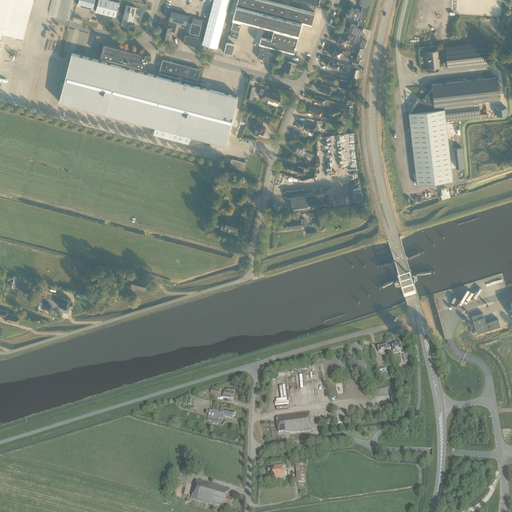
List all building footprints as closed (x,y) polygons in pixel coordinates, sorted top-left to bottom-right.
[(33,0),(0,0),(0,39),(2,32),(21,37),(27,13),(29,14),(33,0)] [(78,0),(77,4),(92,8),(94,0),(78,0)] [(119,2),(113,0),(98,0),(95,11),(115,16),(119,2)] [(213,0),(202,44),(217,48),(229,0),(213,0)] [(233,21),(231,28),(239,31),(241,22),(240,22),(240,21),(263,26),(261,36),(259,44),(261,44),(257,58),(270,61),(272,55),(274,55),(277,56),(278,53),(277,53),(278,49),(286,51),(292,53),(293,53),(301,22),(311,25),(314,12),(268,0),(237,0),(236,5),(232,20),(233,21)] [(360,15),(358,20),(357,26),(353,24),(351,24),(348,30),(349,32),(360,36),(361,36),(365,22),(364,20),(365,17),(366,16),(370,0),(360,0),(359,4),(360,5),(362,6),(361,11),(361,12),(360,13),(360,15)] [(136,7),(126,5),(121,25),(128,26),(127,28),(134,30),(135,25),(132,24),(136,7)] [(355,8),(355,9),(352,7),(351,8),(350,10),(349,11),(349,13),(348,15),(349,16),(358,20),(360,15),(360,13),(361,12),(361,11),(358,10),(358,8),(357,8),(355,8)] [(171,11),(169,20),(186,25),(189,15),(171,11)] [(163,30),(161,37),(168,39),(170,31),(174,32),(176,25),(168,23),(167,27),(163,26),(162,30),(163,30)] [(189,33),(199,35),(201,25),(192,23),(189,33)] [(185,34),(183,43),(196,46),(198,38),(185,34)] [(353,45),(354,40),(356,37),(349,34),(347,37),(345,37),(340,35),(338,39),(351,44),(353,45)] [(350,48),(351,44),(338,39),(337,43),(342,45),(350,48)] [(224,52),(232,54),(234,44),(226,42),(224,52)] [(487,42),(445,47),(447,70),(490,65),(487,42)] [(160,73),(160,76),(126,67),(127,64),(147,69),(149,58),(150,59),(151,55),(146,53),(145,54),(104,44),(100,57),(124,63),(123,67),(72,53),(59,101),(151,126),(225,145),(238,97),(204,88),(204,85),(200,84),(200,87),(196,86),(200,70),(163,60),(159,73),(160,73)] [(360,48),(356,46),(354,52),(362,54),(364,49),(360,48)] [(335,47),(333,51),(345,56),(347,57),(350,51),(346,50),(345,52),(344,51),(343,50),(340,49),(339,49),(335,47)] [(437,50),(428,51),(430,67),(431,67),(439,66),(437,50)] [(284,56),(282,63),(287,64),(285,71),(293,73),(295,63),(289,62),(290,57),(292,53),(286,51),(284,56)] [(333,51),(331,55),(336,57),(336,58),(339,59),(340,58),(346,60),(347,57),(345,56),(333,51)] [(329,60),(327,66),(331,67),(330,68),(334,70),(334,69),(338,70),(339,68),(341,69),(343,70),(345,65),(343,64),(342,63),(341,65),(329,60)] [(351,77),(357,78),(359,70),(353,68),(351,77)] [(328,74),(327,75),(324,74),(322,78),(327,80),(326,81),(334,84),(336,78),(328,74)] [(431,84),(432,89),(422,100),(420,98),(411,113),(408,113),(417,185),(453,181),(444,106),(499,100),(496,77),(431,84)] [(323,85),(323,86),(319,84),(317,89),(321,91),(328,94),(329,92),(331,88),(330,88),(323,85)] [(251,99),(252,99),(255,87),(249,86),(246,98),(249,98),(251,99)] [(262,95),(261,98),(268,101),(267,102),(277,106),(278,102),(280,96),(275,95),(275,94),(273,93),(273,92),(264,89),(262,95)] [(323,103),(329,105),(331,101),(319,96),(318,97),(315,95),(313,100),(318,102),(318,103),(323,105),(323,103)] [(314,108),(310,107),(308,112),(313,114),(313,115),(316,116),(320,118),(323,110),(319,109),(314,108)] [(507,108),(496,109),(496,116),(507,115),(508,115),(507,114),(507,108)] [(263,123),(258,121),(253,134),(258,136),(259,132),(263,133),(265,128),(261,127),(263,123)] [(308,124),(304,122),(302,127),(306,129),(310,131),(309,131),(314,133),(315,128),(317,129),(319,126),(312,124),(308,123),(308,124)] [(190,137),(155,128),(153,134),(188,143),(190,137)] [(300,154),(303,155),(305,148),(303,147),(295,144),(293,151),(300,154)] [(462,147),(453,148),(456,168),(464,167),(462,147)] [(229,166),(244,170),(246,163),(231,159),(229,166)] [(297,174),(301,175),(303,169),(307,170),(308,165),(299,162),(298,166),(289,163),(286,170),(297,173),(297,174)] [(307,206),(328,203),(327,190),(305,193),(305,189),(290,191),(290,192),(285,192),(286,197),(291,196),(292,210),(307,208),(307,206)] [(218,203),(224,205),(227,196),(221,194),(218,203)] [(286,221),(284,221),(285,228),(291,227),(291,229),(302,228),(302,226),(307,226),(306,219),(301,220),(301,219),(285,221),(286,221)] [(226,228),(236,231),(238,223),(227,220),(226,225),(222,224),(220,230),(225,231),(226,228)] [(396,281),(394,283),(395,286),(397,286),(415,281),(417,279),(416,276),(413,275),(396,281)] [(144,289),(145,289),(147,283),(141,282),(141,281),(138,280),(138,279),(131,277),(128,287),(143,291),(144,289)] [(57,296),(57,299),(59,300),(58,306),(69,308),(69,307),(71,302),(71,299),(57,296)] [(0,315),(6,317),(5,321),(12,323),(12,322),(18,324),(19,318),(17,317),(17,316),(7,314),(7,311),(0,309),(0,315)] [(483,313),(471,317),(477,333),(500,326),(498,319),(486,323),(483,313)] [(388,345),(389,349),(391,348),(392,351),(401,349),(399,342),(388,345)] [(389,349),(388,345),(385,346),(385,343),(376,345),(378,352),(387,350),(386,350),(389,349)] [(233,389),(226,388),(226,390),(223,389),(222,397),(230,399),(231,397),(233,398),(234,393),(232,393),(233,389)] [(234,417),(235,412),(233,411),(233,410),(221,408),(220,413),(218,412),(218,410),(212,409),(211,411),(209,410),(206,421),(212,422),(212,423),(217,424),(219,418),(223,419),(223,417),(231,419),(232,416),(234,417)] [(311,431),(309,411),(275,416),(278,433),(284,432),(285,433),(289,432),(289,433),(293,432),(294,433),(311,431)] [(207,474),(169,464),(162,488),(200,499),(207,474)] [(304,464),(295,464),(296,483),(305,482),(304,464)] [(273,467),(273,466),(267,467),(268,477),(274,476),(274,478),(276,478),(279,477),(283,477),(282,466),(273,467)] [(225,508),(225,506),(219,504),(219,503),(212,501),(210,510),(217,511),(223,511),(224,511),(225,511),(226,508),(225,508)]
